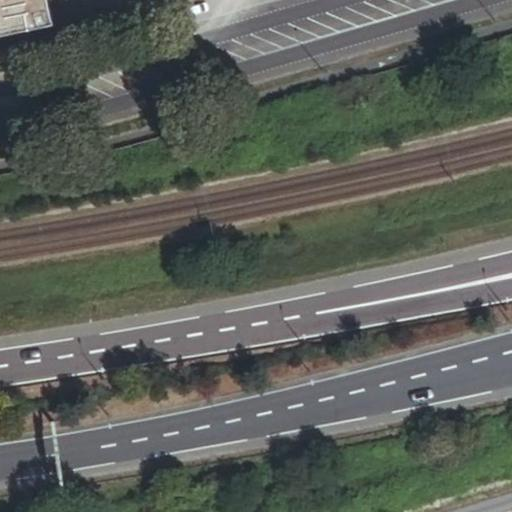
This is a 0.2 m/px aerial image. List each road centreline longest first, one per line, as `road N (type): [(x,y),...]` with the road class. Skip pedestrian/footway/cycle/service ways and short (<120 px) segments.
road 1 (unknown): [(0,154),(511,10)]
road 2 (primary): [(0,464),(511,359)]
road 3 (primary): [(489,282),(135,351),(0,368)]
road 4 (tertiary): [(342,0),(0,92)]
